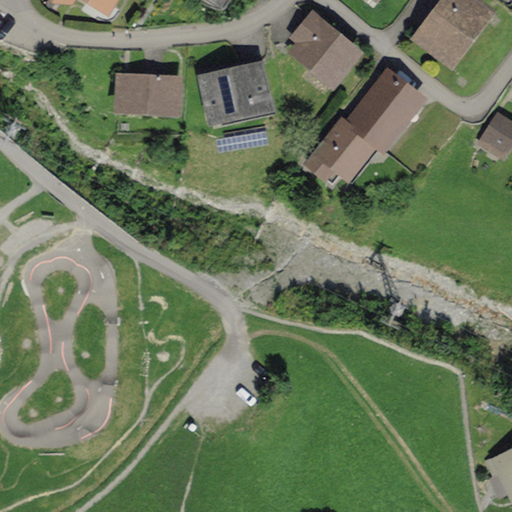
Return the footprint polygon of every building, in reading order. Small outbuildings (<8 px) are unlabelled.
[(104,0),(69,0),(96,15),(104,0)] [(222,0),(189,0),(215,14),(222,0)] [(476,5),(468,0),(427,0),(408,30),(446,53),(476,5)] [(319,19),(281,57),(320,96),(358,58),(319,19)] [(255,64),(190,75),(199,127),(264,115),(255,64)] [(170,74),(120,70),(116,114),(166,118),(170,74)] [(417,97),(387,74),(351,121),(373,138),(381,144),(417,97)] [(351,121),(344,115),(311,158),(340,180),(373,138),(351,121)] [(511,138),(511,126),(499,118),(477,149),(495,162),(511,138)] [(511,451),(485,466),(507,509),(511,506),(511,451)]
